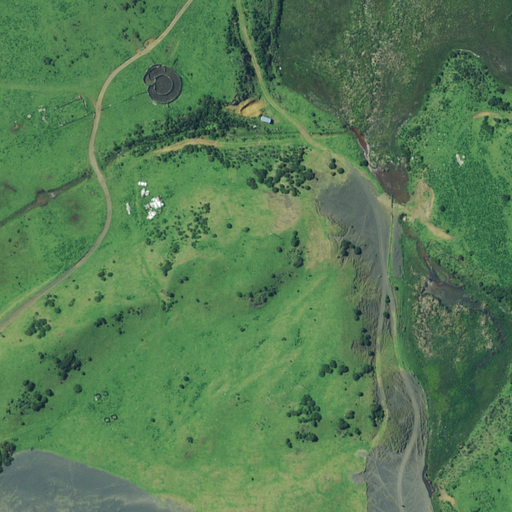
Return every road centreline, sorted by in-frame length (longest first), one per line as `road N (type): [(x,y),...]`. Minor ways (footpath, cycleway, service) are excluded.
road 1 (track): [(226,3),(286,112),(359,196),(378,262),(400,511)]
road 2 (track): [(0,319),(18,319),(71,267),(103,210),(94,150),(112,124),(147,101),(181,46),(226,3)]
